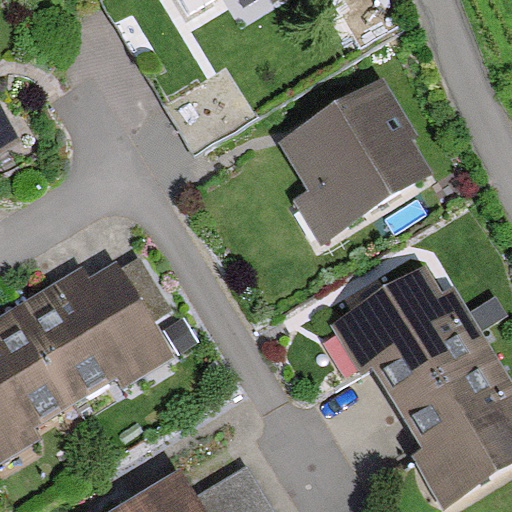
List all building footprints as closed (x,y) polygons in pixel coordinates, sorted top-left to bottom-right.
[(437,177),(382,86),(350,106),(280,147),(310,196),(297,203),(322,246),(437,177)] [(0,152),(16,144),(0,117),(0,152)] [(0,469),(43,443),(36,432),(115,384),(121,393),(202,343),(183,313),(157,329),(118,266),(91,283),(82,269),(0,318),(0,469)] [(455,289),(442,297),(428,273),(334,330),(364,377),(371,373),(421,455),(413,460),(444,511),(449,511),(511,473),(511,382),(482,334),(508,318),(496,300),(472,315),(455,289)] [(193,499),(181,480),(142,503),(127,511),(271,511),(246,468),(193,499)]
